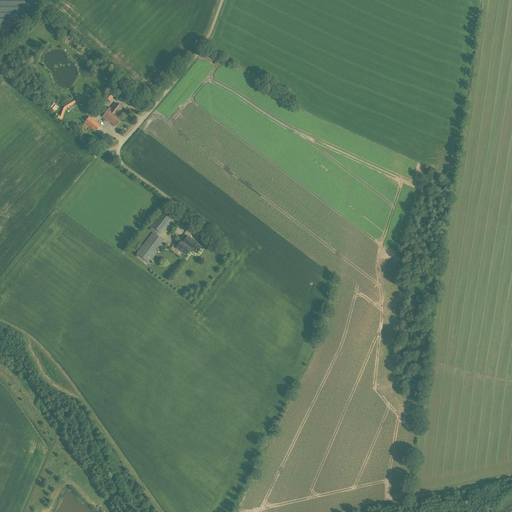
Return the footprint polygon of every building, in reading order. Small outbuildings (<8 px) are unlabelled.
[(111,103),(119,93),(111,87),(103,97),(111,103)] [(77,105),(75,103),(75,102),(74,100),(64,106),(62,108),(59,119),(61,120),(65,109),(66,108),(67,107),(69,110),(70,109),(69,106),(70,106),(71,108),(73,107),(72,105),(74,103),(75,106),(77,105)] [(117,114),(122,107),(116,102),(111,108),(109,107),(102,117),(115,127),(123,118),(117,114)] [(95,132),(100,125),(89,116),(84,123),(95,132)] [(160,233),(170,219),(161,212),(151,226),(151,227),(149,230),(152,232),(136,253),(149,263),(165,242),(157,236),(160,233)] [(182,242),(182,243),(190,248),(190,249),(191,249),(196,254),(202,247),(187,236),(182,242)] [(180,241),(176,248),(186,255),(191,249),(190,249),(190,248),(182,243),(182,242),(181,242),(180,241)]
